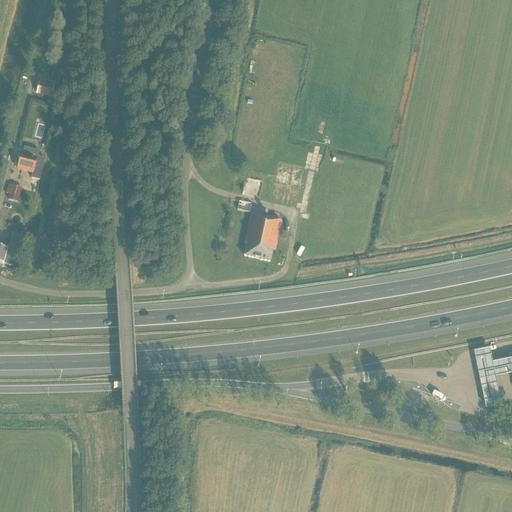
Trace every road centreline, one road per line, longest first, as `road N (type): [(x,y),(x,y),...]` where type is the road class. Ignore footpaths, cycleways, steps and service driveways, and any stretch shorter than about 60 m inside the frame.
road 1 (motorway): [(0,363),(355,338),(511,306)]
road 2 (motorway): [(511,265),(277,305),(0,322)]
road 3 (unclassified): [(132,511),(109,0)]
road 4 (unclassified): [(190,287),(187,135),(215,0)]
road 5 (motorway): [(0,389),(265,387)]
road 6 (unclassified): [(190,287),(68,294),(0,280)]
